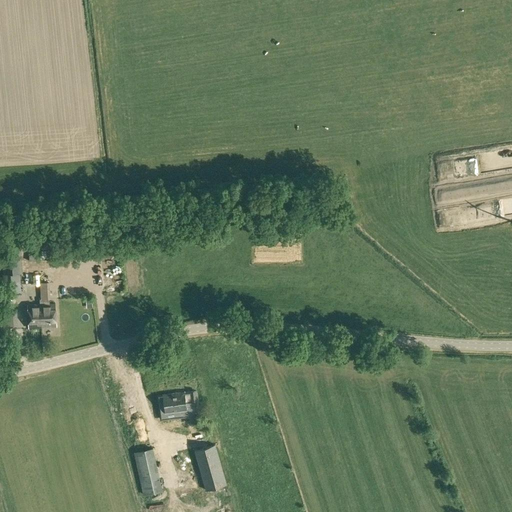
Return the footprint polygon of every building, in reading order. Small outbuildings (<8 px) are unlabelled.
[(22,272),(20,246),(2,247),(6,292),(20,291),(19,273),(22,272)] [(29,262),(37,262),(38,249),(30,249),(29,262)] [(45,301),(55,301),(55,287),(45,287),(45,301)] [(7,309),(21,308),(20,295),(15,296),(15,299),(6,300),(7,309)] [(28,304),(29,328),(57,326),(55,303),(28,304)] [(165,398),(167,411),(186,408),(185,403),(191,402),(198,401),(197,391),(170,394),(171,397),(165,398)] [(194,450),(206,490),(227,484),(215,444),(194,450)] [(132,454),(139,484),(143,483),(145,491),(163,487),(161,479),(160,480),(153,449),(132,454)]
